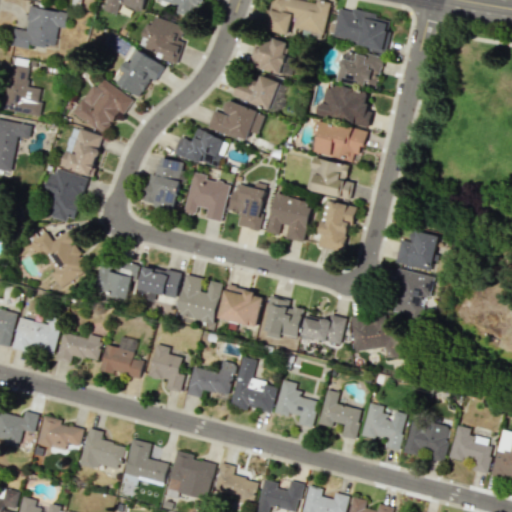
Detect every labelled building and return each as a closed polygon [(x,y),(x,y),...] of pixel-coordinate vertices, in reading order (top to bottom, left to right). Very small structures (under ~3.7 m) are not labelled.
[(144,0),(104,0),(102,10),(117,14),(119,5),(142,11),(144,0)] [(162,0),(179,4),(176,12),(191,16),(193,8),(201,10),(203,0),(162,0)] [(272,0),(266,29),(289,35),(291,26),(323,34),(330,5),(308,0),(272,0)] [(10,44),(53,51),(58,27),(65,28),(67,12),(29,6),(25,29),(13,27),(10,44)] [(391,20),(376,17),(377,13),(352,8),(352,11),(338,8),(332,38),(386,49),(391,20)] [(146,48),(163,53),(161,59),(176,64),(183,41),(179,40),(184,25),(154,16),(151,24),(146,22),(142,36),(149,39),(146,48)] [(249,66),(281,74),(289,41),(265,36),(262,49),(254,47),(249,66)] [(155,81),(164,65),(138,50),(131,62),(127,59),(114,81),(139,96),(150,78),(155,81)] [(337,80),(376,89),(383,58),(344,50),(337,80)] [(39,116),(42,102),(38,102),(41,89),(26,86),(30,66),(10,62),(1,108),(39,116)] [(237,81),(232,96),(270,109),(280,82),(258,74),(253,87),(237,81)] [(74,113),(104,134),(119,111),(123,114),(133,99),(99,76),(74,113)] [(319,116),(370,124),(372,111),(366,110),(369,91),(325,84),(319,116)] [(207,127),(246,141),(250,132),(257,134),(265,114),(227,100),(223,113),(213,110),(207,127)] [(0,168),(11,171),(17,136),(29,138),(31,125),(0,118),(0,168)] [(319,134),(315,152),(357,162),(365,131),(317,119),(314,132),(319,134)] [(61,165),(90,176),(105,136),(76,126),(61,165)] [(180,137),(174,154),(219,167),(225,144),(222,143),(224,137),(197,129),(193,140),(180,137)] [(143,201),(174,208),(184,162),(160,156),(155,174),(149,173),(143,201)] [(349,198),(352,181),(346,180),(349,164),(313,158),(311,172),(315,173),(312,192),(349,198)] [(42,213),(75,222),(87,177),(55,168),(42,213)] [(221,221),(230,182),(192,174),(184,212),(195,214),(197,206),(207,208),(205,217),(221,221)] [(240,212),(237,226),(259,230),(267,184),(255,182),(254,187),(233,183),(228,209),(240,212)] [(285,238),(303,242),(313,201),(275,192),(266,231),(279,234),(281,224),(288,225),(285,238)] [(316,245),(344,252),(355,207),(331,201),(326,222),(322,222),(316,245)] [(399,239),(395,263),(433,269),(438,234),(411,230),(410,241),(399,239)] [(32,240),(51,270),(50,271),(62,289),(92,269),(67,231),(52,241),(46,231),(32,240)] [(100,266),(95,290),(128,297),(135,264),(117,260),(115,269),(100,266)] [(156,293),(176,298),(182,273),(144,265),(136,297),(154,301),(156,293)] [(434,277),(400,269),(390,311),(418,317),(423,296),(429,298),(434,277)] [(214,323),(222,283),(209,280),(207,292),(199,290),(202,278),(185,274),(177,315),(214,323)] [(256,326),(263,294),(226,286),(219,318),(256,326)] [(303,308),(289,305),(290,299),(271,296),(264,335),(279,339),(280,334),(297,337),(303,308)] [(0,308),(0,344),(9,346),(17,312),(0,308)] [(346,316),(329,314),(329,319),(305,316),(302,337),(342,342),(346,316)] [(20,316),(12,345),(53,355),(60,327),(20,316)] [(352,351),(401,353),(402,333),(394,333),(395,318),(353,316),(352,351)] [(56,360),(70,363),(72,355),(97,360),(102,336),(89,333),(88,338),(62,332),(56,360)] [(105,344),(100,370),(140,378),(143,360),(132,358),(136,340),(121,336),(119,346),(105,344)] [(181,392),(185,373),(179,372),(182,356),(168,354),(170,347),(155,344),(148,376),(167,380),(165,389),(181,392)] [(229,406),(248,410),(248,407),(271,412),(277,385),(251,379),(256,359),(241,355),(229,406)] [(193,366),(187,391),(226,401),(235,364),(221,360),(218,372),(193,366)] [(312,427),(317,400),(297,396),(299,382),(281,379),(275,412),(298,416),(297,424),(312,427)] [(318,423),(332,427),(333,421),(344,424),(341,435),(355,438),(361,409),(337,403),(339,392),(326,389),(318,423)] [(362,434),(386,439),(385,446),(398,449),(406,413),(393,411),(392,417),(382,414),(384,406),(369,402),(362,434)] [(0,411),(0,438),(5,439),(4,444),(18,447),(22,430),(34,432),(38,414),(25,411),(23,417),(0,411)] [(37,443),(66,449),(67,443),(79,445),(83,429),(60,424),(61,419),(43,415),(37,443)] [(403,452),(422,457),(442,462),(451,427),(433,422),(432,425),(410,420),(403,452)] [(80,463),(120,471),(125,445),(101,440),(103,431),(87,427),(80,463)] [(491,473),(511,478),(511,442),(511,441),(511,432),(501,430),(491,473)] [(168,462),(147,458),(150,443),(131,439),(122,482),(138,485),(139,480),(163,485),(168,462)] [(207,502),(215,463),(193,459),(194,454),(175,450),(167,493),(207,502)] [(213,492),(253,500),(257,480),(232,475),(234,466),(219,462),(213,492)] [(303,483),(289,480),(287,490),(277,488),(278,482),(263,478),(254,511),(268,511),(270,506),(296,511),(303,483)] [(343,511),(347,495),(334,492),(333,499),(321,496),(322,489),(308,485),(301,511),(343,511)] [(14,511),(19,491),(0,487),(0,511),(14,511)] [(348,511),(392,511),(393,506),(378,503),(376,510),(365,507),(366,500),(352,497),(348,511)]
